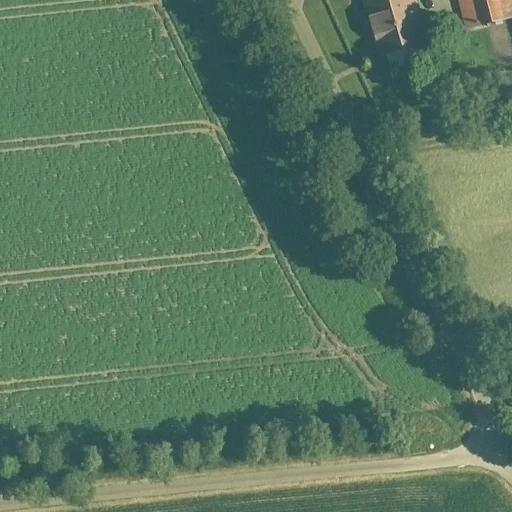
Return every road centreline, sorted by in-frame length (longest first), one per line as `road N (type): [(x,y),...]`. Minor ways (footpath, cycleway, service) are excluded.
road 1 (unclassified): [(0,504),(502,446)]
road 2 (unclassified): [(502,446),(282,0)]
